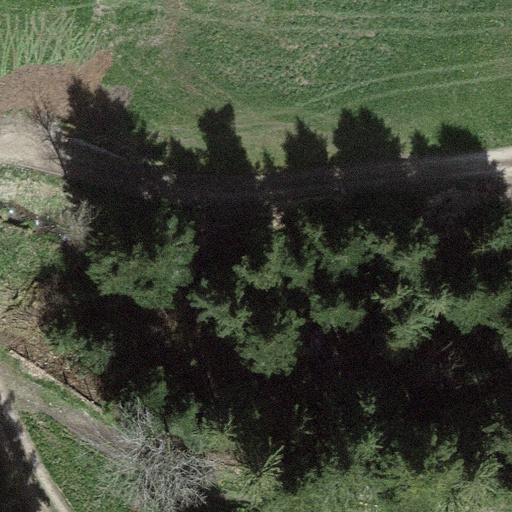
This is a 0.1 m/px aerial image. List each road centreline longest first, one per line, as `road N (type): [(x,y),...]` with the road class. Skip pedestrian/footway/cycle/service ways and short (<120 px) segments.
road 1 (track): [(0,246),(165,196),(511,155)]
road 2 (track): [(0,158),(165,196)]
